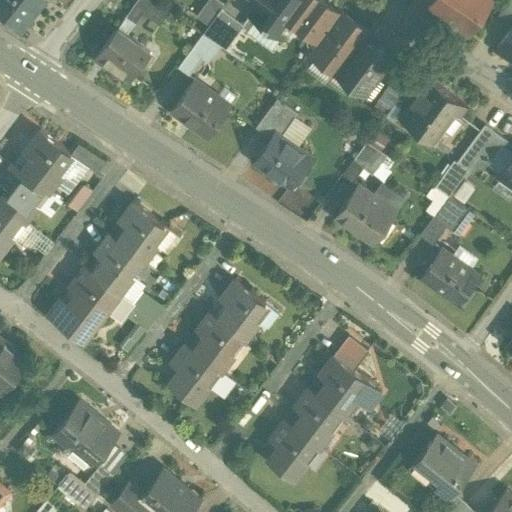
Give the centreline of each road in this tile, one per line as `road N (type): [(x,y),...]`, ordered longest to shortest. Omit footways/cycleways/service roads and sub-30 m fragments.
road 1 (residential): [(208,464),(350,283)]
road 2 (residential): [(113,384),(243,213)]
road 3 (residential): [(14,306),(137,144)]
road 4 (residential): [(347,511),(460,364)]
road 5 (residential): [(511,91),(367,0)]
road 6 (tertiary): [(460,364),(350,283)]
road 7 (tertiary): [(350,283),(243,213)]
road 8 (tertiary): [(243,213),(137,144)]
road 9 (residential): [(113,384),(14,306)]
road 10 (tertiary): [(137,144),(32,75)]
road 11 (residential): [(208,464),(113,384)]
